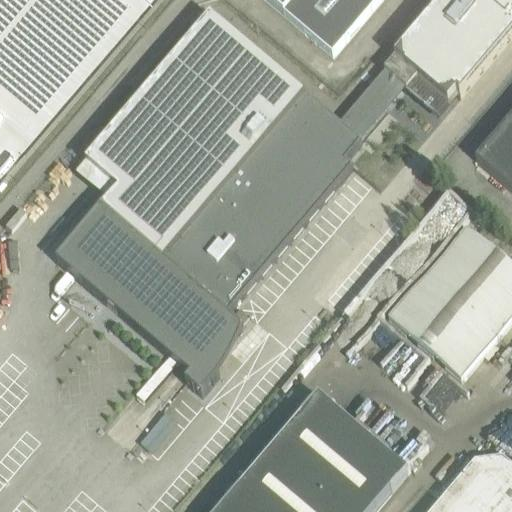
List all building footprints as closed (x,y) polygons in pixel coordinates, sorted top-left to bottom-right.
[(0,0),(0,155),(133,0),(0,0)] [(102,212),(57,266),(191,380),(186,386),(202,400),(220,379),(211,370),(243,332),(228,319),(354,171),(346,165),(362,146),(355,140),(400,87),(407,93),(418,80),(448,106),(449,107),(457,97),(460,100),(511,39),(511,0),(447,0),(384,74),(385,75),(340,128),(306,98),(211,18),(85,166),(118,194),(102,212)] [(261,0),(333,60),(383,0),(261,0)] [(511,122),(476,165),(511,195),(511,122)] [(461,386),(511,326),(511,271),(466,232),(388,323),(461,386)] [(374,511),(406,475),(318,400),(241,492),(223,511),(374,511)] [(511,511),(511,470),(503,463),(476,466),(436,511),(511,511)]
